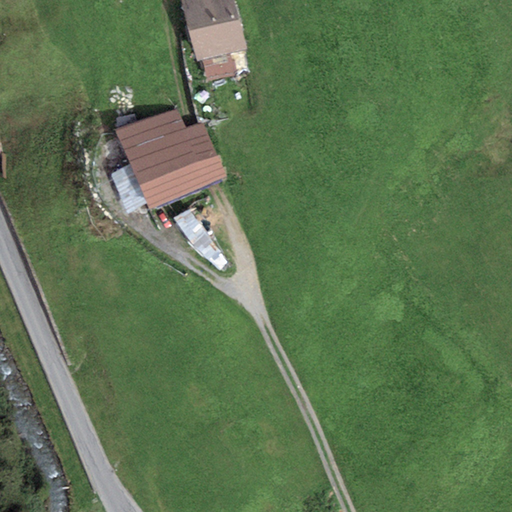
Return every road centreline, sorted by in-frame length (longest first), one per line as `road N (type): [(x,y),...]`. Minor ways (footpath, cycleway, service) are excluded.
road 1 (track): [(351,511),(266,323),(221,192)]
road 2 (tertiary): [(0,238),(123,511)]
